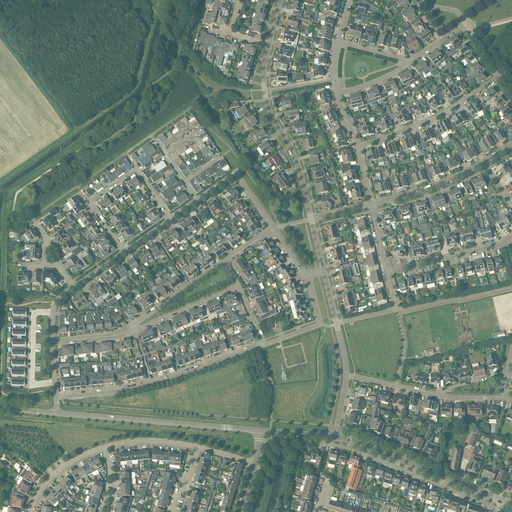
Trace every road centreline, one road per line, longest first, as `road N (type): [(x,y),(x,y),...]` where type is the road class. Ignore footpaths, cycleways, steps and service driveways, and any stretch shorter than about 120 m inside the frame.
road 1 (residential): [(56,397),(144,386),(264,344)]
road 2 (tertiary): [(259,431),(55,413)]
road 3 (tertiary): [(501,501),(334,436)]
road 4 (residential): [(356,146),(420,125),(504,74)]
road 5 (residential): [(311,219),(264,90)]
road 6 (residential): [(388,273),(511,237)]
